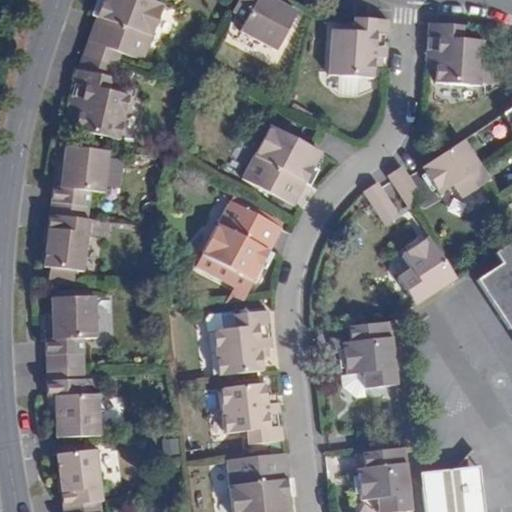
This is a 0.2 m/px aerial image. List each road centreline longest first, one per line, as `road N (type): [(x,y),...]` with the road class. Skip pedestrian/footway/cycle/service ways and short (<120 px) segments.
road 1 (residential): [(407,0),(398,114),(386,140),(315,208),(293,273),(309,511)]
road 2 (residential): [(0,293),(18,134),(59,0)]
road 3 (residential): [(19,511),(0,353)]
